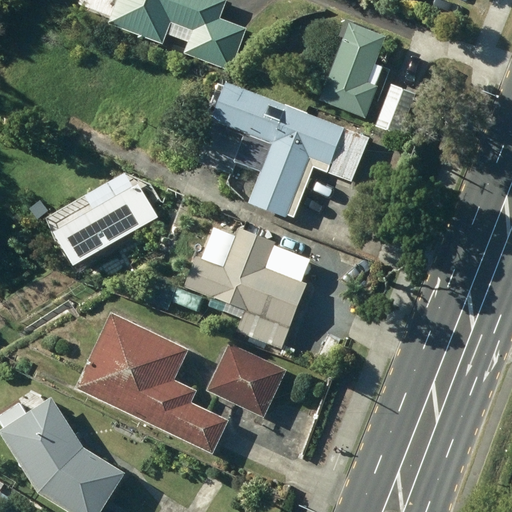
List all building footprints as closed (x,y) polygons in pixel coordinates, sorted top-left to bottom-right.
[(227,19),(234,0),(128,0),(119,25),(173,45),(181,24),(202,32),(193,54),(238,71),(254,29),(227,19)] [(390,86),(386,84),(393,68),(388,65),(399,39),(364,24),(331,101),(375,120),(390,86)] [(225,119),(207,164),(233,175),(239,160),(272,174),(260,204),(296,218),(296,216),(302,219),(323,168),(361,183),(380,137),(245,83),(242,89),(231,84),(218,116),(225,119)] [(399,85),(383,125),(408,135),(423,95),(399,85)] [(59,211),(48,217),(60,237),(76,228),(72,220),(66,223),(59,211)] [(218,297),(214,307),(231,313),(235,303),(255,310),(246,333),(290,349),(314,284),(275,269),(284,243),(248,229),(233,268),(206,259),(195,289),(218,297)] [(365,259),(356,279),(370,285),(375,275),(372,274),(376,264),(365,259)] [(164,280),(156,304),(176,311),(179,303),(205,311),(209,298),(183,289),(184,287),(164,280)] [(206,391),(184,380),(198,351),(122,315),(86,389),(223,456),(239,423),(200,405),(206,391)] [(218,392),(273,419),(295,373),(240,346),(218,392)] [(7,418),(14,429),(10,431),(48,493),(79,511),(114,511),(137,474),(94,448),(62,398),(52,404),(48,397),(33,406),(31,403),(7,418)]
